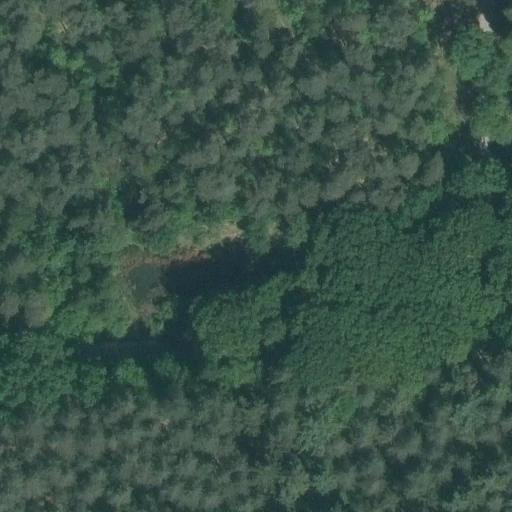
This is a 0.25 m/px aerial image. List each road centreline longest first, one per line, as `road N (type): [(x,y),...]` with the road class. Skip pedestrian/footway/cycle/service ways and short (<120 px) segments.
road 1 (track): [(0,364),(456,346)]
road 2 (track): [(483,0),(488,264),(457,320),(456,346)]
road 3 (track): [(456,346),(463,511)]
